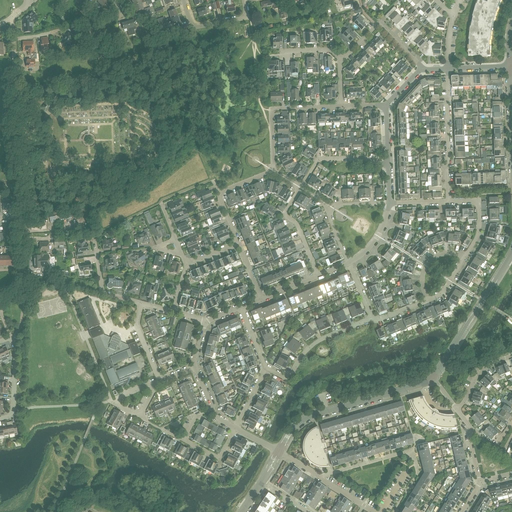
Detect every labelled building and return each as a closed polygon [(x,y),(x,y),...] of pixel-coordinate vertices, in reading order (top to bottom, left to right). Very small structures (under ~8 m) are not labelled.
[(232,1),(231,0),(227,0),(228,1),(228,5),(226,6),(227,12),(235,11),(234,5),(233,5),(232,1)] [(279,8),(277,0),(272,0),(272,1),(261,3),(262,8),(273,6),(274,9),(279,8)] [(382,4),(381,3),(377,7),(381,11),(388,4),(384,0),(383,0),(383,1),(384,3),(382,4)] [(414,7),(416,10),(425,0),(413,0),(412,1),(416,5),(414,7)] [(420,10),(424,14),(430,7),(428,5),(429,4),(425,0),(416,10),(418,12),(420,10)] [(478,0),(476,4),(472,17),(470,27),(469,40),(468,56),(480,55),(480,57),(490,56),(490,51),(490,41),(492,31),(494,21),(496,12),(500,2),(501,0),(478,0)] [(136,12),(143,9),(141,3),(134,5),(136,12)] [(112,10),(108,4),(102,8),(105,14),(112,10)] [(390,19),(392,21),(399,15),(395,11),(397,9),(394,6),(385,16),(389,20),(390,19)] [(208,8),(207,8),(207,7),(197,10),(199,16),(209,13),(208,10),(209,10),(208,8)] [(426,19),(429,22),(438,12),(434,8),(433,10),(430,7),(424,14),(428,17),(426,19)] [(281,20),(288,18),(286,8),(279,10),(281,20)] [(169,12),(171,18),(177,16),(175,10),(169,12)] [(23,19),(24,32),(32,32),(31,25),(33,25),(33,22),(38,18),(33,12),(23,19)] [(429,22),(433,26),(445,28),(447,19),(442,18),(443,17),(438,12),(429,22)] [(361,30),(366,26),(362,22),(362,21),(364,19),(359,14),(355,19),(355,21),(354,23),(361,30)] [(394,25),(397,28),(407,19),(404,16),(402,18),(399,15),(392,21),(395,24),(394,25)] [(159,31),(164,29),(163,26),(162,25),(164,24),(167,23),(171,22),(172,21),(173,25),(180,22),(177,16),(171,18),(165,20),(158,22),(159,25),(156,26),(157,29),(159,31)] [(402,31),(405,33),(411,27),(407,23),(409,21),(407,19),(397,28),(401,32),(402,31)] [(128,22),(132,35),(135,35),(133,30),(136,29),(134,20),(128,22)] [(129,36),(132,35),(128,22),(122,24),(124,29),(126,29),(129,36)] [(321,42),(329,42),(328,32),(332,31),(331,26),(326,27),(324,29),(324,31),(321,31),(321,42)] [(406,37),(410,40),(419,31),(417,28),(415,30),(411,27),(405,33),(407,36),(406,37)] [(113,28),(103,28),(103,39),(113,39),(113,28)] [(343,41),(346,39),(350,43),(356,36),(348,29),(342,35),(340,33),(337,35),(343,41)] [(72,33),(76,40),(81,38),(80,36),(81,36),(77,30),(72,33)] [(415,43),(417,45),(424,39),(420,35),(422,33),(419,31),(410,40),(414,44),(415,43)] [(306,40),(306,43),(316,43),(316,33),(306,33),(306,32),(303,32),(302,34),(302,36),(303,40),(306,40)] [(273,48),(279,48),(279,40),(282,40),(282,34),(276,35),(276,38),(273,38),(273,48)] [(287,43),(290,43),(290,46),(296,46),(296,43),(299,43),(299,37),(296,37),(296,34),(290,34),(290,37),(287,37),(287,43)] [(65,46),(71,46),(75,40),(71,35),(64,35),(61,40),(65,46)] [(386,42),(380,37),(378,35),(372,41),(378,47),(382,43),(384,44),(386,42)] [(40,46),(41,52),(48,51),(47,45),(49,45),(48,38),(41,39),(42,45),(40,46)] [(432,43),(429,40),(427,43),(424,39),(417,45),(420,48),(419,49),(426,56),(432,43)] [(372,54),(378,47),(372,41),(368,45),(366,47),(372,54)] [(28,55),(31,55),(32,59),(26,59),(26,67),(35,66),(34,50),(33,50),(33,42),(23,42),(23,51),(28,51),(28,55)] [(434,43),(432,43),(426,56),(436,56),(436,55),(441,55),(441,45),(434,45),(434,43)] [(363,51),(359,55),(365,61),(371,55),(365,48),(362,51),(363,51)] [(352,61),(359,67),(365,61),(359,55),(355,59),(352,61)] [(324,68),(329,68),(329,69),(330,70),(332,70),(333,69),(333,66),(332,66),(331,66),(331,57),(324,58),(324,60),(321,60),(321,66),(324,66),(324,68)] [(319,67),(315,67),(315,58),(307,58),(307,65),(306,65),(306,69),(307,70),(311,69),(312,69),(313,73),(319,73),(319,67)] [(400,60),(396,64),(403,72),(407,68),(407,67),(409,65),(403,59),(401,61),(400,60)] [(280,61),(272,61),(272,62),(269,62),(269,69),(273,69),(273,71),(283,71),(283,68),(283,65),(280,65),(280,61)] [(352,75),(358,68),(351,62),(349,64),(350,64),(345,69),(349,72),(346,74),(347,75),(347,79),(353,79),(353,75),(352,75)] [(289,73),(291,73),(298,73),(298,68),(298,63),(291,63),(291,67),(286,67),(286,78),(290,78),(289,73)] [(390,72),(397,78),(399,76),(403,72),(396,64),(391,69),(392,69),(390,72)] [(396,79),(389,72),(387,74),(382,78),(390,86),(394,81),(396,79)] [(377,85),(383,92),(386,89),(386,90),(390,86),(382,78),(378,82),(379,83),(377,85)] [(498,86),(498,89),(498,97),(495,97),(495,101),(503,100),(502,78),(498,78),(498,86)] [(417,83),(416,85),(421,89),(422,88),(427,86),(429,86),(429,79),(427,79),(425,80),(424,79),(419,81),(419,82),(417,83)] [(294,100),(299,100),(298,90),(291,90),(291,85),(287,85),(287,93),(291,93),(291,100),(294,100)] [(310,88),(309,88),(307,88),(307,97),(311,97),(311,98),(314,98),(314,95),(316,95),(316,94),(319,94),(319,85),(313,85),(314,88),(311,88),(310,88)] [(335,91),(338,91),(337,85),(332,85),(332,88),(327,89),(327,94),(325,94),(325,99),(331,99),(331,98),(335,98),(335,91)] [(416,85),(412,88),(419,94),(423,90),(421,89),(416,85)] [(381,95),(383,92),(376,86),(374,88),(373,87),(369,92),(377,99),(381,95)] [(355,87),(349,87),(349,89),(346,89),(346,98),(350,98),(355,98),(355,87)] [(361,87),(355,87),(355,98),(361,97),(361,98),(364,98),(364,89),(361,89),(361,87)] [(412,88),(409,92),(415,98),(419,94),(412,88)] [(282,101),(281,92),(270,93),(271,102),(282,101)] [(409,92),(405,96),(411,102),(415,98),(409,92)] [(405,96),(401,100),(406,105),(408,106),(411,102),(405,96)] [(397,112),(397,113),(403,113),(403,111),(405,106),(406,105),(401,100),(400,101),(399,104),(399,103),(397,109),(397,112)] [(50,107),(47,104),(46,103),(42,108),(45,112),(50,107)] [(425,108),(428,108),(429,112),(438,112),(438,107),(439,107),(439,103),(425,103),(425,108)] [(370,112),(370,120),(379,119),(379,115),(377,115),(377,112),(373,112),(373,109),(364,109),(364,112),(370,112)] [(426,117),(426,121),(439,120),(439,117),(438,117),(438,112),(429,112),(429,116),(426,117)] [(309,119),(306,119),(306,126),(315,126),(315,113),(309,113),(309,119)] [(363,122),(362,115),(359,115),(359,113),(355,113),(355,122),(363,122)] [(277,118),(277,124),(283,124),(290,123),(289,114),(282,114),(282,117),(277,118)] [(296,119),(297,130),(300,130),(300,126),(306,126),(306,119),(306,114),(299,114),(299,119),(296,119)] [(379,124),(379,119),(370,120),(371,127),(367,127),(368,130),(365,130),(365,131),(374,130),(374,127),(377,127),(377,124),(379,124)] [(429,125),(429,129),(439,129),(439,124),(439,120),(426,121),(426,125),(429,125)] [(277,133),(278,133),(283,133),(290,133),(290,123),(283,124),(283,127),(277,127),(277,133)] [(426,134),(427,138),(440,138),(440,134),(439,134),(439,129),(429,129),(429,134),(426,134)] [(374,133),(374,130),(365,131),(365,133),(368,133),(368,134),(368,138),(371,137),(371,141),(380,141),(380,136),(378,136),(378,133),(374,133)] [(292,133),(290,133),(283,133),(283,136),(277,136),(278,143),(283,142),(290,142),(290,136),(292,136),(292,133)] [(430,142),(430,147),(439,146),(439,142),(440,142),(440,138),(427,138),(427,142),(430,142)] [(405,145),(405,148),(411,148),(411,145),(409,145),(409,139),(406,139),(406,140),(398,140),(398,146),(405,145)] [(368,152),(374,152),(374,149),(378,149),(378,146),(380,146),(380,141),(371,141),(372,149),(368,149),(368,152)] [(283,142),(283,145),(278,146),(278,152),(280,152),(291,151),(290,145),(292,145),(293,144),(293,142),(290,142),(283,142)] [(308,159),(310,156),(313,158),(316,153),(310,149),(312,147),(311,146),(310,145),(308,145),(307,147),(305,146),(301,153),(301,154),(308,159)] [(427,151),(427,156),(440,155),(440,151),(439,146),(430,147),(430,151),(427,151)] [(396,151),(397,157),(405,157),(408,157),(407,151),(411,151),(411,148),(405,148),(405,151),(396,151)] [(282,162),(281,165),(283,164),(292,159),(290,155),(291,155),(291,151),(280,152),(280,155),(282,158),(280,159),(282,162)] [(430,160),(430,164),(440,164),(440,159),(441,159),(440,155),(427,156),(427,160),(430,160)] [(288,170),(292,173),(293,173),(298,164),(296,162),(294,163),(292,159),(283,164),(281,165),(283,166),(285,170),(287,169),(288,170)] [(307,168),(299,163),(298,164),(293,173),(292,173),(292,174),(297,177),(300,173),(303,174),(307,168)] [(428,169),(428,173),(441,172),(441,169),(440,169),(440,164),(430,164),(431,169),(428,169)] [(431,177),(431,181),(441,181),(440,176),(441,176),(441,172),(428,173),(428,177),(431,177)] [(54,181),(45,174),(42,178),(51,185),(54,181)] [(307,184),(312,187),(318,178),(313,175),(307,184)] [(312,187),(316,190),(317,190),(320,185),(322,186),(326,180),(327,179),(325,177),(324,180),(323,179),(322,180),(318,178),(312,187)] [(322,193),(322,194),(326,196),(332,187),(328,184),(329,183),(328,182),(329,181),(326,180),(322,186),(325,188),(322,193)] [(264,183),(260,184),(264,194),(267,193),(268,192),(271,193),(273,182),(267,181),(267,183),(264,183)] [(441,186),(441,182),(441,181),(431,181),(431,186),(428,186),(428,190),(435,190),(442,190),(442,186),(441,186)] [(255,198),(264,194),(260,184),(259,182),(253,185),(255,189),(252,190),(255,198)] [(280,184),(273,182),(271,193),(275,194),(274,195),(278,198),(284,189),(280,186),(279,186),(280,184)] [(359,186),(356,186),(356,193),(359,192),(359,199),(365,199),(364,184),(359,184),(359,186)] [(369,184),(364,184),(365,199),(370,198),(370,192),(373,192),(373,186),(369,186),(369,184)] [(348,199),(353,199),(353,193),(356,193),(356,186),(352,186),(352,185),(351,185),(349,185),(349,186),(347,186),(348,188),(347,188),(348,199)] [(376,185),(373,186),(373,192),(376,192),(376,198),(382,198),(381,187),(376,187),(376,185)] [(246,192),(243,193),(246,201),(255,198),(252,190),(250,186),(245,188),(246,192)] [(290,190),(285,187),(284,189),(278,198),(286,203),(290,196),(287,195),(290,190)] [(336,197),(339,197),(339,190),(339,187),(337,187),(336,188),(335,188),(332,187),(326,196),(331,199),(334,194),(336,195),(336,197)] [(342,187),(339,187),(339,190),(339,197),(342,197),(342,200),(348,199),(347,188),(342,188),(342,187)] [(238,196),(235,197),(238,205),(246,201),(243,193),(242,189),(236,192),(238,196)] [(202,197),(203,200),(212,196),(210,191),(204,193),(203,190),(196,193),(198,199),(202,197)] [(442,193),(442,190),(435,190),(435,193),(424,194),(424,190),(421,191),(421,199),(441,198),(441,193),(442,193)] [(229,208),(238,205),(235,197),(233,193),(227,195),(229,200),(226,201),(229,208)] [(297,205),(298,204),(300,205),(305,197),(301,195),(296,202),(295,202),(293,205),(295,206),(297,205)] [(208,205),(214,202),(212,196),(203,200),(204,203),(201,204),(203,210),(210,208),(208,205)] [(310,200),(305,197),(300,205),(300,206),(300,207),(303,210),(304,209),(307,211),(313,205),(309,203),(310,200)] [(488,203),(488,207),(499,206),(499,203),(498,203),(498,198),(489,198),(489,203),(488,203)] [(169,207),(172,213),(181,209),(180,206),(182,205),(180,199),(172,203),(174,205),(169,207)] [(274,208),(272,206),(266,203),(262,204),(262,205),(262,209),(261,211),(271,217),(275,212),(273,210),(274,208)] [(314,206),(313,205),(307,211),(309,212),(311,211),(313,216),(322,212),(319,207),(317,208),(316,206),(314,206)] [(488,207),(488,210),(489,210),(489,215),(499,215),(499,209),(500,209),(499,206),(488,207)] [(462,214),(459,214),(459,217),(459,220),(462,220),(462,217),(468,217),(467,208),(462,208),(462,214)] [(473,208),(467,208),(468,217),(473,217),(473,220),(476,220),(476,214),(473,214),(473,208)] [(180,220),(188,216),(188,215),(190,213),(187,212),(186,211),(182,213),(181,209),(172,213),(174,219),(178,217),(180,220)] [(210,216),(211,218),(211,219),(220,215),(217,209),(212,212),(211,209),(204,212),(205,214),(208,214),(209,216),(210,216)] [(428,215),(425,215),(426,222),(426,224),(429,224),(429,219),(434,218),(434,209),(428,210),(428,215)] [(437,221),(442,221),(442,215),(439,215),(439,209),(434,209),(434,218),(437,218),(437,221)] [(445,215),(442,215),(442,221),(445,221),(445,218),(451,218),(450,209),(445,209),(445,215)] [(456,209),(450,209),(451,218),(456,218),(456,220),(459,220),(459,217),(459,214),(456,214),(456,209)] [(400,213),(400,219),(409,220),(409,214),(412,214),(412,210),(406,211),(406,214),(400,213)] [(417,219),(423,219),(423,222),(426,222),(425,215),(423,215),(422,210),(417,210),(417,219)] [(324,218),(322,212),(313,216),(312,216),(312,217),(313,221),(314,221),(315,224),(322,221),(321,219),(324,218)] [(236,220),(238,225),(246,222),(244,217),(245,216),(244,213),(238,216),(240,218),(236,220)] [(208,226),(210,229),(217,226),(216,223),(222,221),(220,215),(211,219),(211,218),(210,219),(212,224),(208,226)] [(488,220),(488,224),(497,224),(497,223),(500,223),(500,220),(499,220),(499,215),(489,215),(489,220),(488,220)] [(179,232),(181,231),(189,228),(189,227),(187,224),(190,222),(188,218),(181,221),(182,224),(177,226),(179,232)] [(276,219),(269,222),(273,231),(275,230),(282,227),(285,226),(282,220),(277,222),(276,219)] [(405,225),(404,229),(410,230),(411,227),(408,226),(408,225),(409,220),(400,219),(399,224),(405,225)] [(327,225),(326,223),(323,224),(322,221),(315,224),(316,227),(315,228),(315,229),(316,232),(317,232),(319,231),(319,232),(328,228),(328,226),(328,225),(327,225)] [(238,225),(240,230),(248,227),(246,222),(238,225)] [(159,238),(166,235),(161,223),(150,227),(154,236),(157,235),(159,238)] [(489,227),(487,232),(497,235),(498,229),(499,230),(500,226),(496,226),(497,224),(488,224),(487,227),(489,227)] [(196,234),(194,230),(191,230),(190,227),(189,227),(189,228),(181,231),(183,236),(188,234),(189,237),(196,234)] [(217,233),(218,236),(227,233),(225,227),(219,229),(217,227),(211,229),(213,235),(217,233)] [(240,230),(242,235),(250,232),(248,227),(240,230)] [(275,230),(278,238),(290,234),(287,228),(283,229),(282,227),(275,230)] [(330,233),(328,228),(319,232),(317,233),(319,238),(320,237),(321,240),(328,237),(327,234),(330,233)] [(148,238),(151,237),(148,229),(144,230),(145,233),(138,236),(139,237),(136,238),(138,243),(142,242),(143,243),(149,241),(148,238)] [(398,231),(395,236),(404,239),(406,234),(406,233),(409,234),(410,230),(404,229),(403,233),(398,231)] [(454,235),(451,234),(451,232),(446,231),(446,232),(443,232),(444,236),(444,238),(448,237),(447,243),(453,244),(454,235)] [(242,235),(244,240),(252,237),(250,232),(242,235)] [(437,236),(434,237),(437,245),(442,244),(440,238),(444,238),(444,236),(443,232),(440,232),(436,234),(437,236)] [(454,232),(454,235),(453,244),(458,244),(459,239),(462,240),(462,238),(463,238),(464,234),(461,233),(454,232)] [(485,237),(484,240),(492,243),(492,242),(495,243),(496,240),(495,240),(497,235),(487,232),(486,237),(485,237)] [(226,240),(229,238),(227,233),(218,236),(220,242),(223,241),(223,242),(226,240)] [(278,238),(281,247),(289,244),(288,241),(292,239),(290,234),(278,238)] [(428,236),(423,239),(427,244),(430,242),(432,247),(437,245),(434,237),(433,234),(432,234),(428,235),(428,236)] [(462,245),(464,246),(467,248),(471,240),(467,237),(467,235),(464,234),(463,238),(462,238),(462,240),(465,240),(462,245)] [(185,243),(188,248),(197,245),(196,241),(198,240),(198,238),(199,238),(197,235),(188,238),(190,241),(185,243)] [(396,246),(402,249),(404,246),(401,245),(404,239),(395,236),(393,241),(398,243),(396,246)] [(244,240),(246,245),(254,242),(252,237),(244,240)] [(321,240),(323,243),(321,244),(323,249),(334,244),(334,243),(335,242),(334,241),(333,241),(332,239),(330,240),(328,237),(321,240)] [(419,246),(417,248),(424,254),(428,250),(424,246),(427,244),(423,239),(421,241),(418,244),(419,246)] [(77,257),(77,256),(83,256),(82,252),(89,251),(88,244),(85,244),(85,240),(77,241),(78,245),(77,245),(78,253),(76,253),(77,257)] [(112,251),(118,250),(117,244),(112,245),(112,240),(102,241),(103,249),(111,248),(112,251)] [(483,243),(481,248),(489,253),(492,248),(492,249),(494,246),(491,244),(492,243),(484,240),(482,243),(483,243)] [(41,252),(41,254),(43,254),(43,252),(49,252),(49,242),(39,242),(40,252),(41,252)] [(246,245),(248,250),(257,247),(254,242),(246,245)] [(281,247),(285,255),(292,253),(291,250),(296,248),(293,242),(289,244),(281,247)] [(199,250),(201,250),(200,248),(201,246),(200,244),(197,245),(188,248),(190,254),(199,250)] [(336,245),(335,245),(334,244),(323,249),(325,253),(327,253),(328,256),(335,253),(334,250),(336,249),(336,247),(336,246),(336,245)] [(248,250),(250,255),(260,251),(258,252),(257,247),(248,250)] [(389,248),(385,252),(392,258),(396,253),(399,254),(400,252),(395,248),(393,251),(389,248)] [(417,248),(413,252),(420,258),(424,254),(417,248)] [(477,252),(475,254),(485,261),(487,258),(486,257),(489,253),(481,248),(478,252),(477,252)] [(139,264),(146,259),(146,258),(146,256),(144,255),(142,252),(136,256),(135,253),(133,254),(131,251),(125,255),(128,258),(129,257),(134,263),(139,264)] [(250,255),(252,260),(263,256),(261,251),(260,251),(250,255)] [(386,260),(383,262),(388,267),(390,265),(390,264),(392,261),(390,260),(392,258),(385,252),(382,256),(386,260)] [(236,253),(229,256),(232,264),(237,262),(237,263),(240,262),(236,253)] [(341,260),(339,255),(336,256),(335,253),(328,256),(329,259),(330,258),(332,263),(341,260)] [(0,265),(16,266),(16,256),(12,256),(12,255),(11,255),(11,254),(7,254),(7,255),(7,256),(0,256),(0,255),(0,265)] [(43,256),(43,254),(41,254),(41,256),(34,256),(34,269),(40,269),(40,267),(49,267),(49,256),(43,256)] [(106,267),(116,266),(114,254),(108,255),(109,259),(105,260),(106,267)] [(474,258),(472,262),(480,267),(483,263),(485,261),(475,254),(473,257),(474,258)] [(259,267),(265,264),(266,264),(265,263),(266,262),(266,261),(267,261),(266,259),(265,259),(264,259),(265,259),(264,255),(263,256),(252,260),(254,265),(258,264),(259,267)] [(164,265),(161,264),(162,258),(156,256),(153,266),(157,267),(156,270),(162,271),(164,265)] [(229,256),(221,259),(224,267),(229,265),(229,266),(232,265),(232,264),(229,256)] [(81,271),(84,271),(85,275),(89,274),(88,270),(91,270),(90,262),(84,263),(84,259),(76,260),(76,263),(79,262),(81,271)] [(218,271),(222,269),(224,268),(224,267),(221,259),(213,262),(215,268),(216,268),(217,268),(218,271)] [(178,274),(180,264),(173,262),(173,261),(170,260),(169,265),(171,265),(170,272),(178,274)] [(303,268),(305,267),(303,261),(301,262),(301,261),(300,261),(299,260),(297,261),(297,262),(295,263),(295,265),(299,273),(304,271),(303,268)] [(378,260),(373,262),(378,270),(381,268),(383,273),(387,271),(385,269),(388,267),(383,262),(381,264),(378,260)] [(408,261),(406,266),(414,269),(416,264),(408,261)] [(213,262),(205,265),(208,273),(209,273),(213,271),(214,272),(217,271),(216,268),(215,268),(213,262)] [(371,270),(369,272),(372,277),(374,275),(377,274),(376,271),(378,270),(373,262),(369,265),(371,270)] [(468,266),(466,269),(476,275),(478,272),(477,272),(480,267),(472,262),(469,267),(468,266)] [(205,265),(197,269),(201,276),(206,274),(206,275),(209,274),(209,273),(208,273),(205,265)] [(295,265),(290,267),(294,275),(299,273),(295,265)] [(412,274),(414,269),(406,266),(403,265),(400,273),(394,270),(393,275),(400,276),(407,276),(407,273),(412,274)] [(290,267),(285,269),(289,277),(294,275),(290,267)] [(369,279),(372,277),(369,272),(366,273),(364,268),(359,270),(362,278),(365,277),(366,279),(369,278),(369,279)] [(199,280),(198,279),(201,277),(201,276),(197,269),(190,272),(192,278),(193,280),(196,282),(199,280)] [(285,269),(280,271),(284,279),(289,277),(285,269)] [(465,272),(463,277),(471,282),(474,277),(474,278),(476,275),(466,269),(464,272),(465,272)] [(280,271),(275,273),(279,281),(284,279),(280,271)] [(275,273),(270,275),(274,283),(279,281),(275,273)] [(347,286),(354,283),(352,277),(350,278),(348,273),(343,275),(346,284),(347,286)] [(260,279),(260,278),(259,275),(256,277),(259,285),(262,284),(264,288),(269,286),(265,277),(260,279)] [(270,275),(265,277),(269,286),(274,283),(270,275)] [(337,277),(338,279),(338,278),(341,286),(346,284),(343,275),(337,277)] [(123,281),(117,281),(114,278),(114,276),(109,276),(108,283),(107,285),(107,287),(109,289),(111,289),(113,287),(122,288),(123,281)] [(400,286),(412,285),(412,279),(406,280),(407,276),(400,276),(400,282),(400,286)] [(457,283),(467,290),(469,287),(468,286),(471,282),(463,277),(460,281),(459,281),(457,283)] [(338,279),(333,280),(337,289),(342,287),(341,286),(338,278),(338,279)] [(138,294),(140,285),(131,282),(131,281),(128,280),(127,286),(130,287),(128,292),(138,294)] [(333,280),(328,282),(332,291),(337,289),(333,280)] [(377,281),(371,283),(372,286),(367,288),(369,293),(381,288),(379,284),(378,284),(377,281)] [(328,282),(323,285),(327,293),(332,291),(328,282)] [(147,285),(144,296),(152,298),(154,292),(157,293),(158,288),(159,285),(156,284),(155,287),(147,285)] [(323,285),(318,287),(322,295),(327,293),(323,285)] [(401,292),(402,296),(408,294),(408,291),(413,290),(412,285),(400,286),(399,287),(400,292),(401,292)] [(239,288),(242,296),(244,295),(244,296),(247,295),(244,286),(239,288)] [(465,292),(455,286),(454,289),(455,290),(452,294),(460,299),(463,295),(464,295),(465,292)] [(239,287),(234,289),(237,297),(239,296),(239,297),(242,296),(239,288),(239,287)] [(318,287),(313,289),(317,297),(322,295),(318,287)] [(380,295),(378,290),(380,289),(381,288),(369,293),(371,298),(377,296),(378,299),(385,296),(384,293),(380,295)] [(233,289),(228,291),(232,299),(234,298),(234,299),(237,298),(237,297),(234,289),(233,289)] [(313,289),(308,291),(312,300),(317,297),(313,289)] [(172,294),(168,290),(161,292),(160,298),(164,302),(170,301),(172,294)] [(228,290),(223,293),(226,300),(228,300),(229,301),(232,299),(228,291),(228,290)] [(308,291),(303,293),(307,302),(312,300),(308,291)] [(218,295),(221,303),(222,304),(225,302),(224,301),(226,300),(223,293),(218,295)] [(303,293),(298,295),(302,304),(307,302),(303,293)] [(402,296),(403,299),(403,300),(404,304),(405,305),(417,301),(415,295),(409,297),(408,294),(402,296)] [(451,306),(452,304),(456,307),(458,304),(457,304),(460,299),(452,294),(449,298),(448,298),(446,301),(451,306)] [(213,297),(213,298),(217,305),(217,306),(220,305),(219,304),(221,303),(218,295),(213,297)] [(298,295),(293,297),(297,306),(302,304),(298,295)] [(374,304),(376,309),(384,306),(382,300),(387,298),(385,296),(378,299),(379,301),(374,304)] [(182,306),(187,307),(189,299),(181,297),(179,306),(182,307),(182,306)] [(288,299),(292,308),(297,306),(293,297),(288,299)] [(78,303),(89,329),(89,330),(100,325),(89,298),(78,303)] [(208,300),(209,300),(212,308),(215,307),(214,306),(217,305),(213,298),(208,300)] [(187,308),(190,309),(190,308),(195,309),(198,301),(189,299),(187,307),(187,308)] [(290,308),(287,299),(281,301),(285,310),(290,308)] [(210,309),(212,308),(209,300),(204,302),(207,311),(210,310),(210,309)] [(201,302),(198,301),(195,309),(195,310),(198,311),(198,310),(200,310),(200,311),(204,312),(207,311),(204,302),(203,301),(201,302)] [(281,301),(276,303),(280,312),(285,310),(281,301)] [(364,307),(361,301),(358,303),(359,304),(354,306),(358,316),(363,314),(361,308),(364,307)] [(444,303),(439,305),(443,314),(448,312),(448,313),(451,311),(449,307),(451,306),(446,301),(443,302),(444,303)] [(276,303),(271,305),(275,314),(280,312),(276,303)] [(271,305),(266,308),(270,316),(275,314),(271,305)] [(434,306),(431,307),(435,318),(438,317),(438,316),(443,314),(439,305),(434,307),(434,306)] [(348,307),(345,308),(347,314),(350,313),(352,318),(358,316),(354,306),(348,308),(348,307)] [(386,310),(384,306),(376,309),(378,314),(383,312),(384,314),(390,312),(389,309),(386,310)] [(428,309),(423,311),(427,320),(432,318),(432,319),(435,318),(431,307),(428,308),(428,309)] [(261,308),(256,310),(259,319),(264,317),(261,310),(262,309),(261,308)] [(270,316),(266,308),(262,309),(261,310),(264,317),(265,319),(270,316)] [(342,310),(337,312),(341,323),(347,320),(345,315),(347,314),(345,308),(342,309),(342,310)] [(249,313),(250,317),(252,316),(254,321),(259,319),(256,310),(249,313)] [(418,312),(415,313),(419,324),(422,323),(422,322),(427,320),(423,311),(418,313),(418,312)] [(332,314),(329,315),(331,321),(334,320),(336,325),(341,323),(337,312),(332,315),(332,314)] [(416,325),(419,324),(415,313),(412,315),(412,316),(408,318),(411,327),(416,325)] [(146,320),(149,327),(154,325),(151,317),(149,314),(147,315),(149,318),(146,320)] [(156,315),(151,317),(154,325),(159,323),(156,315)] [(328,322),(331,321),(329,315),(325,316),(326,317),(321,319),(325,331),(326,331),(325,329),(330,327),(328,322)] [(236,318),(232,319),(235,327),(240,325),(237,318),(236,319),(236,318)] [(317,326),(319,331),(320,333),(325,331),(321,319),(316,321),(315,320),(314,318),(310,320),(311,322),(314,328),(317,326)] [(402,319),(399,320),(404,331),(407,329),(406,329),(411,327),(408,318),(403,320),(402,319)] [(397,322),(392,324),(395,333),(400,331),(401,332),(404,331),(399,320),(396,321),(397,322)] [(175,345),(174,348),(186,351),(186,348),(188,348),(194,329),(192,328),(192,325),(181,322),(180,325),(178,325),(173,344),(175,345)] [(226,322),(222,323),(226,334),(231,332),(230,329),(227,322),(226,323),(226,322)] [(308,326),(303,329),(310,338),(315,334),(311,330),(314,328),(311,322),(307,325),(308,326)] [(149,327),(151,332),(156,330),(161,328),(159,323),(154,325),(149,327)] [(218,328),(213,330),(220,336),(226,334),(222,323),(218,325),(219,326),(217,326),(218,328)] [(386,325),(383,326),(388,337),(391,336),(391,335),(395,333),(392,324),(387,326),(386,325)] [(385,338),(388,337),(383,326),(380,327),(381,328),(376,330),(379,339),(384,337),(385,338)] [(111,385),(113,384),(114,385),(115,385),(116,386),(117,386),(118,387),(120,387),(121,387),(122,387),(123,386),(124,386),(125,386),(125,385),(126,385),(126,384),(127,383),(128,382),(128,381),(129,380),(129,379),(129,378),(129,377),(140,373),(138,371),(139,370),(136,363),(116,371),(113,364),(133,356),(140,353),(135,342),(128,345),(120,342),(121,341),(121,340),(121,339),(120,338),(120,337),(119,336),(118,335),(117,335),(116,335),(115,335),(114,335),(113,336),(112,336),(112,337),(111,337),(111,338),(106,336),(104,335),(101,328),(89,332),(92,339),(93,339),(101,359),(106,371),(111,385)] [(164,335),(161,328),(156,330),(159,337),(164,335)] [(260,332),(262,337),(271,333),(269,328),(260,332)] [(298,331),(294,334),(299,339),(302,337),(305,341),(310,338),(303,329),(299,332),(298,331)] [(154,339),(159,337),(156,330),(151,332),(154,339)] [(209,336),(208,340),(216,342),(218,343),(220,336),(213,330),(211,335),(210,335),(209,336)] [(262,337),(264,342),(272,339),(273,339),(271,333),(262,337)] [(292,339),(289,343),(298,350),(301,345),(297,342),(299,339),(294,334),(292,338),(292,339)] [(237,345),(239,344),(247,341),(245,337),(245,338),(244,336),(235,340),(237,345)] [(274,344),(272,339),(264,342),(263,342),(265,348),(274,344)] [(239,350),(248,346),(248,345),(247,341),(239,344),(241,349),(239,350)] [(285,347),(282,350),(287,353),(289,351),(294,354),(298,350),(289,343),(286,347),(285,347)] [(239,350),(241,355),(243,354),(251,351),(250,347),(249,348),(248,346),(239,350)] [(3,348),(0,349),(0,355),(1,358),(2,360),(2,362),(8,360),(7,358),(10,357),(7,351),(4,352),(3,348)] [(170,349),(162,352),(165,358),(172,354),(170,349)] [(205,356),(204,361),(211,360),(210,360),(211,358),(212,358),(213,352),(205,350),(204,354),(205,354),(204,356),(205,356)] [(282,350),(280,353),(280,354),(281,354),(278,359),(288,364),(291,359),(286,356),(287,353),(282,350)] [(241,355),(243,360),(252,356),(252,355),(251,351),(243,354),(241,355)] [(155,356),(157,361),(165,358),(162,352),(155,356)] [(174,360),(172,354),(165,358),(167,363),(174,360)] [(243,360),(245,365),(247,364),(255,361),(254,357),(253,358),(252,356),(243,360)] [(159,366),(167,363),(165,358),(157,361),(159,366)] [(273,366),(279,369),(280,367),(285,369),(288,364),(278,359),(276,364),(275,363),(273,366)] [(204,368),(205,371),(215,367),(213,360),(211,360),(204,361),(205,365),(204,366),(205,367),(204,368)] [(245,365),(247,370),(249,369),(253,368),(256,366),(256,365),(257,365),(255,361),(247,364),(245,365)] [(507,364),(502,366),(505,374),(510,372),(511,374),(511,373),(511,366),(509,368),(507,364)] [(494,374),(498,380),(501,379),(500,376),(505,374),(502,366),(496,368),(498,373),(494,374)] [(208,376),(215,373),(218,372),(215,367),(205,371),(207,375),(208,374),(208,376)] [(247,373),(244,378),(252,382),(254,379),(253,378),(254,377),(253,376),(255,372),(253,368),(249,369),(247,370),(247,371),(249,370),(247,374),(247,373)] [(208,378),(210,381),(218,378),(215,373),(208,376),(209,377),(208,378)] [(488,374),(484,378),(490,384),(494,380),(496,382),(498,380),(494,374),(491,377),(488,374)] [(250,386),(252,382),(244,378),(242,383),(243,384),(241,386),(247,389),(248,387),(249,385),(250,386)] [(484,386),(480,389),(486,392),(488,390),(487,388),(490,384),(484,378),(480,382),(484,386)] [(265,386),(264,388),(273,393),(276,394),(278,391),(278,389),(280,384),(281,384),(280,383),(279,382),(278,381),(277,380),(276,380),(275,380),(274,379),(273,379),(272,379),(271,379),(272,379),(270,382),(271,383),(270,385),(266,383),(264,385),(265,386)] [(189,381),(183,383),(186,391),(192,388),(189,381)] [(214,391),(222,388),(224,387),(222,382),(220,383),(213,386),(213,387),(212,387),(214,391)] [(178,385),(181,393),(186,391),(183,383),(178,385)] [(194,393),(192,388),(186,391),(181,393),(183,398),(194,393)] [(265,395),(264,397),(269,400),(270,398),(272,395),(271,395),(273,393),(264,388),(263,391),(262,390),(260,393),(265,395)] [(474,391),(473,397),(481,400),(483,394),(485,395),(486,392),(480,389),(479,393),(474,391)] [(183,398),(185,402),(190,400),(196,398),(194,393),(183,398)] [(217,397),(218,401),(226,398),(224,393),(217,396),(217,397)] [(257,400),(256,403),(265,408),(266,405),(268,403),(267,403),(269,400),(264,397),(262,400),(258,398),(257,400)] [(476,404),(475,407),(481,409),(482,406),(479,405),(481,400),(473,397),(471,402),(476,404)] [(172,398),(164,402),(167,407),(174,404),(172,398)] [(199,405),(196,398),(190,400),(194,407),(199,405)] [(221,406),(227,403),(228,403),(227,403),(228,403),(226,398),(218,401),(220,405),(220,404),(221,406)] [(421,398),(407,402),(410,409),(411,408),(412,409),(413,410),(413,411),(415,413),(415,414),(416,415),(417,417),(418,418),(420,419),(421,420),(422,421),(423,422),(425,423),(426,424),(428,425),(429,426),(430,426),(431,427),(433,427),(435,428),(436,429),(438,429),(439,429),(441,430),(444,430),(447,430),(449,430),(449,432),(457,431),(453,417),(452,417),(452,416),(450,417),(448,417),(446,417),(444,416),(442,416),(440,416),(438,415),(436,414),(437,413),(437,412),(436,411),(435,410),(434,410),(433,410),(432,411),(430,410),(429,409),(428,408),(427,407),(426,406),(425,405),(425,404),(424,403),(423,402),(423,400),(422,399),(421,398)] [(499,407),(501,409),(501,408),(509,414),(511,410),(511,409),(510,408),(511,407),(508,405),(509,403),(505,399),(499,407)] [(188,410),(194,407),(190,400),(185,402),(188,410)] [(169,412),(167,407),(164,402),(159,404),(162,409),(164,414),(169,412)] [(404,410),(402,402),(400,403),(396,404),(398,412),(404,410)] [(225,413),(228,415),(232,408),(228,405),(228,404),(228,403),(227,403),(221,406),(223,411),(224,411),(224,412),(225,413)] [(257,410),(256,412),(261,415),(262,413),(263,413),(264,410),(265,408),(256,403),(255,405),(254,405),(253,407),(257,410)] [(152,407),(154,412),(162,409),(159,404),(152,407)] [(169,412),(176,409),(174,404),(167,407),(169,412)] [(396,404),(390,406),(392,414),(398,412),(396,404)] [(390,406),(384,407),(386,415),(392,414),(390,406)] [(384,407),(378,409),(381,417),(386,415),(384,407)] [(475,407),(473,412),(475,415),(471,418),(475,422),(482,417),(478,412),(480,411),(481,409),(475,407)] [(237,410),(232,408),(228,415),(232,417),(232,416),(234,417),(237,410)] [(501,408),(501,409),(497,414),(495,413),(493,415),(496,417),(498,415),(505,420),(505,418),(508,420),(511,416),(509,414),(501,408)] [(114,409),(110,417),(115,419),(119,412),(114,409)] [(156,417),(164,414),(162,409),(154,412),(156,417)] [(378,409),(373,411),(375,419),(381,417),(378,409)] [(373,411),(367,412),(369,420),(375,419),(373,411)] [(120,422),(122,418),(124,415),(119,412),(115,419),(120,422)] [(260,418),(261,415),(256,412),(254,415),(250,412),(249,415),(250,415),(248,418),(257,422),(258,420),(259,420),(260,418)] [(367,412),(361,414),(363,422),(369,420),(367,412)] [(361,414),(355,416),(358,424),(363,422),(361,414)] [(355,416),(350,417),(352,425),(358,424),(355,416)] [(110,417),(109,420),(107,424),(112,427),(115,419),(110,417)] [(350,417),(344,419),(346,427),(352,425),(350,417)] [(484,426),(485,426),(489,421),(487,419),(485,421),(482,417),(475,422),(479,427),(482,423),(484,426)] [(253,430),(255,427),(257,429),(260,424),(257,422),(248,418),(247,420),(246,420),(245,422),(249,424),(248,427),(248,428),(249,428),(249,429),(250,429),(251,430),(252,430),(253,430)] [(117,429),(120,422),(115,419),(112,427),(117,429)] [(344,419),(338,421),(340,429),(346,427),(344,419)] [(205,427),(211,431),(214,425),(204,420),(201,425),(198,424),(196,429),(203,432),(205,427)] [(338,421),(332,422),(335,430),(340,429),(338,421)] [(484,432),(488,436),(494,429),(490,426),(492,424),(489,421),(485,426),(487,428),(484,432)] [(16,424),(13,425),(12,422),(7,423),(9,435),(17,433),(16,424)] [(332,422),(326,424),(329,432),(335,430),(332,422)] [(138,427),(135,425),(131,423),(128,428),(136,432),(138,427)] [(320,426),(323,434),(329,432),(326,424),(323,425),(320,426)] [(211,431),(218,434),(215,439),(222,442),(225,437),(222,436),(225,431),(214,425),(211,431)] [(324,467),(325,467),(329,467),(325,453),(327,453),(323,439),(321,440),(318,426),(317,427),(314,428),(314,429),(312,430),(311,430),(310,431),(309,432),(309,433),(308,433),(307,434),(307,435),(306,436),(305,437),(305,438),(305,439),(304,440),(304,441),(303,442),(303,443),(303,444),(303,445),(303,446),(303,447),(303,448),(303,449),(303,450),(303,451),(304,452),(304,453),(304,454),(305,455),(305,456),(306,457),(306,458),(307,458),(307,459),(308,460),(309,461),(310,462),(311,463),(312,463),(313,464),(314,465),(316,466),(317,466),(319,466),(320,467),(321,467),(322,467),(324,467)] [(133,437),(134,437),(137,439),(143,429),(138,427),(136,432),(133,437)] [(126,433),(133,437),(136,432),(128,428),(126,433)] [(137,439),(141,441),(142,442),(145,437),(147,432),(143,429),(137,439)] [(193,440),(204,446),(207,440),(200,437),(203,432),(196,429),(193,433),(196,435),(193,440)] [(498,439),(502,433),(500,431),(498,433),(494,429),(488,436),(492,440),(495,436),(498,439)] [(154,435),(150,433),(147,432),(145,437),(152,440),(154,435)] [(413,442),(411,434),(410,432),(404,434),(407,444),(411,443),(413,442)] [(404,434),(399,436),(402,446),(407,444),(404,434)] [(161,447),(164,448),(169,440),(166,438),(167,437),(164,436),(162,440),(159,439),(157,444),(159,446),(161,447)] [(399,436),(393,437),(396,448),(402,446),(399,436)] [(142,442),(142,443),(146,445),(146,444),(149,445),(152,440),(145,437),(142,442)] [(387,439),(388,441),(390,449),(396,448),(393,437),(387,439)] [(213,443),(207,440),(204,446),(214,451),(217,446),(219,447),(222,442),(215,439),(213,443)] [(236,442),(234,444),(243,449),(244,446),(245,447),(247,442),(247,441),(246,440),(245,440),(244,439),(243,439),(242,439),(241,439),(240,441),(236,439),(235,441),(236,442)] [(169,451),(171,452),(174,447),(172,446),(174,441),(172,440),(171,441),(169,440),(164,448),(166,450),(169,451)] [(388,441),(382,443),(384,451),(390,449),(388,441)] [(451,450),(454,449),(462,447),(460,442),(452,444),(452,443),(450,444),(451,450)] [(382,443),(376,445),(379,453),(384,451),(382,443)] [(426,443),(418,445),(419,447),(419,451),(428,449),(426,443)] [(171,452),(174,454),(176,455),(179,456),(183,447),(181,446),(181,445),(179,444),(177,448),(174,447),(171,452)] [(235,451),(234,454),(239,456),(241,454),(242,452),(242,451),(243,449),(234,444),(233,447),(232,446),(231,449),(235,451)] [(376,445),(370,446),(373,454),(379,453),(376,445)] [(370,446),(365,448),(367,456),(373,454),(370,446)] [(186,449),(183,447),(179,456),(181,457),(181,458),(184,459),(186,460),(189,455),(187,453),(189,449),(186,448),(186,449)] [(365,448),(359,450),(361,458),(367,456),(365,448)] [(359,450),(353,451),(355,459),(361,458),(359,450)] [(353,451),(347,453),(350,461),(355,459),(353,451)] [(186,460),(189,461),(189,462),(191,463),(194,464),(198,455),(196,454),(196,453),(194,452),(192,456),(189,455),(186,460)] [(347,453),(341,455),(344,463),(350,461),(347,453)] [(228,457),(227,459),(235,464),(237,461),(238,459),(239,456),(234,454),(233,456),(228,454),(227,456),(228,457)] [(201,456),(198,455),(194,464),(196,465),(199,467),(201,468),(204,463),(201,461),(204,457),(201,456)] [(341,455),(336,456),(338,464),(344,463),(341,455)] [(330,458),(332,466),(334,465),(338,464),(336,456),(330,458)] [(201,468),(204,469),(206,471),(206,470),(209,472),(213,463),(211,462),(211,461),(209,459),(206,464),(204,463),(201,468)] [(226,468),(223,469),(225,475),(226,475),(227,474),(226,471),(228,470),(230,467),(233,469),(234,466),(235,464),(227,459),(225,462),(224,461),(223,464),(228,466),(226,468)] [(220,473),(221,476),(222,476),(223,476),(224,476),(225,475),(223,469),(219,470),(216,469),(219,465),(216,463),(216,464),(213,463),(209,472),(211,473),(213,475),(215,471),(219,473),(220,473)] [(290,467),(284,476),(290,480),(296,469),(293,468),(293,469),(290,467)] [(309,477),(306,475),(296,469),(290,480),(295,483),(299,477),(303,479),(302,480),(305,482),(309,477)] [(459,473),(460,479),(469,480),(467,471),(459,473)] [(278,486),(281,488),(284,489),(290,480),(284,476),(278,486)] [(422,476),(419,482),(426,486),(430,481),(422,476)] [(460,479),(457,484),(464,488),(469,480),(460,479)] [(285,492),(289,494),(295,483),(290,480),(284,489),(286,491),(285,492)] [(318,484),(315,482),(309,492),(315,495),(321,485),(318,483),(318,484)] [(419,482),(416,487),(423,491),(426,486),(419,482)] [(461,493),(464,488),(457,484),(455,482),(451,488),(452,488),(461,493)] [(321,499),(327,488),(321,485),(315,495),(321,499)] [(416,487),(413,492),(420,496),(423,491),(416,487)] [(458,498),(461,493),(452,488),(449,493),(451,494),(458,498)] [(487,492),(485,495),(492,499),(498,497),(495,488),(490,489),(490,491),(487,492)] [(303,501),(306,503),(309,505),(315,495),(309,492),(303,501)] [(413,492),(410,497),(417,501),(420,496),(413,492)] [(275,504),(278,499),(268,493),(266,498),(273,502),(275,504)] [(451,494),(448,499),(455,504),(458,498),(451,494)] [(310,507),(314,509),(321,499),(315,495),(309,505),(311,506),(310,507)] [(482,496),(479,501),(488,506),(492,499),(485,495),(484,497),(482,496)] [(340,497),(334,507),(340,511),(346,500),(344,498),(343,499),(340,497)] [(410,497),(407,502),(414,506),(417,501),(410,497)] [(266,498),(263,502),(270,507),(273,502),(266,498)] [(448,499),(445,504),(452,509),(455,504),(448,499)] [(342,511),(346,511),(352,503),(346,500),(340,511),(342,511)] [(479,501),(476,506),(485,511),(488,506),(479,501)] [(263,502),(260,506),(267,511),(268,511),(270,511),(273,508),(270,507),(263,502)] [(407,502),(403,507),(410,511),(414,506),(407,502)]
